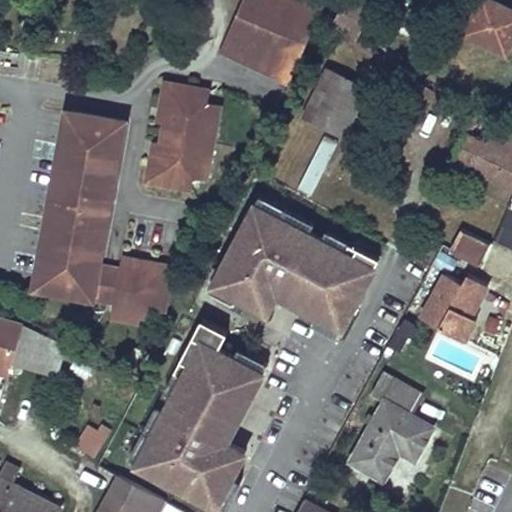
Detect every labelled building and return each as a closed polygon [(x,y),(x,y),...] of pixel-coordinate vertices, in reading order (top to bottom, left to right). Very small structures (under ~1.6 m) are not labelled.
[(310,0),(243,0),(229,33),(298,64),(316,24),(323,6),(310,0)] [(359,0),(346,0),(334,25),(359,39),(376,9),(359,0)] [(450,28),(463,4),(455,0),(443,0),(433,19),(450,28)] [(511,9),(493,0),(482,0),(467,32),(506,52),(511,40),(511,9)] [(290,83),(298,64),(229,33),(220,52),(290,83)] [(366,88),(331,70),(308,115),(343,133),(366,88)] [(452,99),(420,81),(417,87),(414,93),(436,105),(439,100),(448,106),(452,99)] [(192,188),(194,176),(197,161),(210,164),(218,120),(205,118),(208,104),(210,91),(167,83),(162,108),(169,110),(166,124),(163,143),(160,156),(153,155),(149,180),(192,188)] [(205,118),(218,120),(221,106),(208,104),(205,118)] [(169,110),(162,108),(159,122),(166,124),(169,110)] [(104,247),(117,172),(111,171),(113,157),(120,159),(126,121),(72,111),(68,130),(68,131),(75,139),(73,149),(70,149),(68,165),(70,165),(57,237),(55,237),(52,253),(54,253),(52,263),(44,269),(41,288),(95,298),(101,266),(102,261),(95,260),(98,246),(104,247)] [(511,131),(476,112),(454,158),(511,184),(511,131)] [(64,130),(39,269),(44,269),(52,263),(54,253),(52,253),(55,237),(57,237),(70,165),(68,165),(70,149),(73,149),(75,139),(68,131),(68,130),(64,130)] [(339,141),(325,134),(298,187),(312,195),(339,141)] [(156,142),(153,155),(160,156),(163,143),(156,142)] [(210,164),(197,161),(194,176),(207,178),(210,164)] [(259,193),(255,200),(309,229),(314,222),(259,193)] [(255,200),(212,280),(242,296),(266,309),(279,286),(318,307),(315,311),(342,326),(379,256),(358,244),(353,253),(321,236),(309,229),(255,200)] [(511,244),(511,204),(510,203),(496,238),(511,244)] [(358,244),(326,228),(321,236),(353,253),(358,244)] [(483,238),(461,229),(451,249),(480,262),(490,240),(483,238)] [(148,269),(149,262),(124,258),(124,264),(148,269)] [(148,269),(124,264),(122,270),(101,266),(95,298),(117,301),(130,304),(128,318),(149,322),(151,308),(166,310),(174,267),(149,262),(148,269)] [(421,316),(464,339),(476,317),(470,314),(487,283),(466,272),(462,281),(444,271),(421,316)] [(242,296),(212,280),(208,288),(237,304),(242,296)] [(114,316),(128,318),(130,304),(117,301),(114,316)] [(342,326),(315,311),(311,320),(337,333),(342,326)] [(0,372),(8,375),(13,363),(57,375),(66,349),(22,325),(0,317),(0,372)] [(229,330),(204,317),(182,357),(191,361),(173,395),(166,408),(137,461),(217,504),(232,475),(246,450),(223,438),(243,399),(248,402),(265,370),(236,355),(220,346),(229,330)] [(240,347),(236,355),(265,370),(269,363),(240,347)] [(191,361),(182,357),(165,391),(173,395),(191,361)] [(382,372),(371,391),(384,398),(395,379),(382,372)] [(384,478),(396,457),(392,455),(397,447),(400,449),(414,457),(433,424),(410,411),(421,394),(395,379),(384,398),(352,459),(384,478)] [(137,461),(166,408),(158,403),(129,457),(137,461)] [(87,424),(76,441),(94,454),(110,429),(100,423),(96,429),(87,424)] [(392,455),(396,457),(400,449),(397,447),(392,455)] [(0,509),(13,484),(20,470),(5,463),(0,473),(0,509)] [(158,511),(166,499),(119,473),(96,511),(135,511),(138,508),(144,511),(158,511)] [(232,475),(217,504),(225,509),(240,479),(232,475)] [(55,511),(58,507),(13,484),(0,509),(0,511),(55,511)] [(330,511),(305,498),(297,511),(330,511)]
